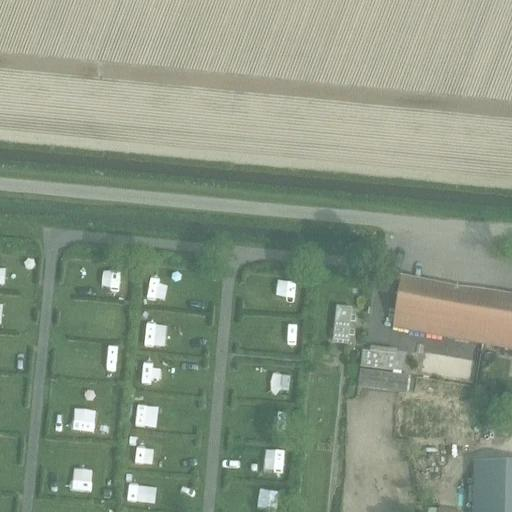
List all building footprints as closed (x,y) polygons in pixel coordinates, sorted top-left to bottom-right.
[(511,299),(482,293),(401,279),(391,329),(511,350),(511,299)] [(336,308),(333,343),(349,344),(353,310),(336,308)] [(363,353),(361,369),(402,374),(403,358),(396,357),(397,352),(371,349),(370,354),(363,353)] [(360,371),(358,389),(405,396),(407,379),(402,379),(403,377),(360,371)] [(511,511),(511,466),(473,465),(471,511),(511,511)]
